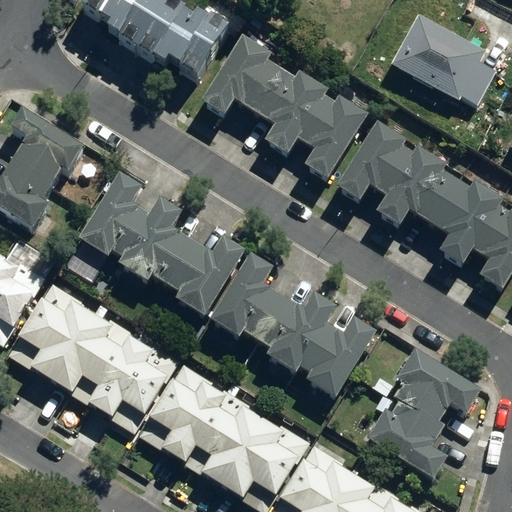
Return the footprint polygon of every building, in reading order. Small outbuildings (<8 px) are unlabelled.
[(91,0),(73,28),(103,47),(131,0),(91,0)] [(172,0),(168,6),(177,12),(184,1),(182,0),(172,0)] [(129,68),(161,17),(143,6),(140,10),(130,4),(103,47),(101,50),(129,68)] [(162,80),(186,39),(176,33),(179,29),(161,17),(129,68),(157,86),(162,80)] [(455,105),(472,114),(490,79),(473,69),(478,59),(411,24),(384,75),(452,111),(455,105)] [(186,39),(162,80),(190,98),(222,47),(204,36),(201,41),(190,34),(186,39)] [(234,51),(193,117),(215,130),(225,114),(249,129),(276,87),(257,75),(262,69),(234,51)] [(289,154),(316,111),(319,104),(288,85),(284,92),(276,87),(249,129),(263,138),(254,154),(279,170),(289,154)] [(316,111),(289,154),(303,163),(294,180),(319,195),(360,130),(328,110),(324,116),(316,111)] [(15,169),(54,192),(65,176),(71,179),(87,155),(26,117),(15,135),(30,145),(15,169)] [(373,139),(333,204),(355,218),(365,201),(385,214),(411,170),(398,162),(402,156),(373,139)] [(425,238),(451,195),(437,186),(441,180),(416,165),(411,170),(385,214),(375,230),(394,241),(404,225),(425,238)] [(44,208),(54,192),(15,169),(2,190),(0,188),(0,213),(36,236),(51,212),(44,208)] [(128,265),(154,222),(137,212),(147,195),(125,181),(84,246),(112,264),(116,257),(128,265)] [(488,225),(491,220),(495,214),(464,195),(460,201),(451,195),(425,238),(440,248),(431,265),(454,279),(488,225)] [(168,289),(193,247),(176,236),(187,220),(164,205),(154,222),(128,265),(124,271),(147,286),(151,280),(168,289)] [(491,220),(488,225),(464,263),(479,272),(469,289),(492,303),(511,270),(511,224),(504,219),(500,226),(491,220)] [(218,262),(194,247),(168,289),(185,300),(181,306),(205,322),(245,256),(228,246),(218,262)] [(3,260),(0,265),(0,342),(8,348),(49,280),(25,264),(21,270),(3,260)] [(247,337),(259,345),(285,302),(267,291),(277,275),(255,261),(215,326),(243,344),(247,337)] [(15,357),(55,382),(97,314),(56,289),(15,357)] [(285,302),(259,345),(275,355),(271,361),(294,376),(335,310),(318,301),(308,317),(285,302)] [(95,406),(137,338),(97,314),(55,382),(95,406)] [(347,341),(325,327),(299,370),(315,380),(311,386),(336,401),(376,336),(358,325),(347,341)] [(179,364),(137,338),(95,406),(137,433),(179,364)] [(404,410),(444,435),(457,415),(472,424),(486,401),(421,359),(402,389),(410,394),(401,408),(404,410)] [(188,369),(147,436),(187,461),(228,394),(188,369)] [(227,485),(254,441),(268,419),(228,394),(187,461),(227,485)] [(447,437),(444,435),(404,410),(396,422),(391,418),(373,446),(438,486),(453,463),(436,453),(447,437)] [(270,511),(312,445),(268,419),(254,441),(227,485),(270,511)] [(319,449),(279,511),(335,511),(359,474),(319,449)] [(390,511),(399,499),(359,474),(335,511),(390,511)] [(420,511),(399,499),(390,511),(420,511)]
